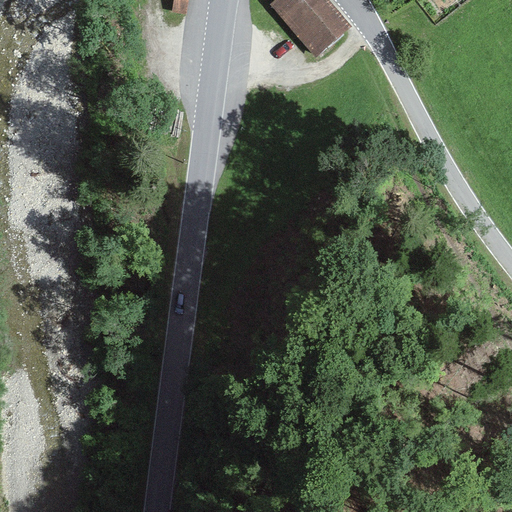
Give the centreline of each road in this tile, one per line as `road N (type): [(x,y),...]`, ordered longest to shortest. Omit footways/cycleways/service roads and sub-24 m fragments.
road 1 (tertiary): [(221,0),(152,511)]
road 2 (tertiary): [(511,260),(354,0)]
